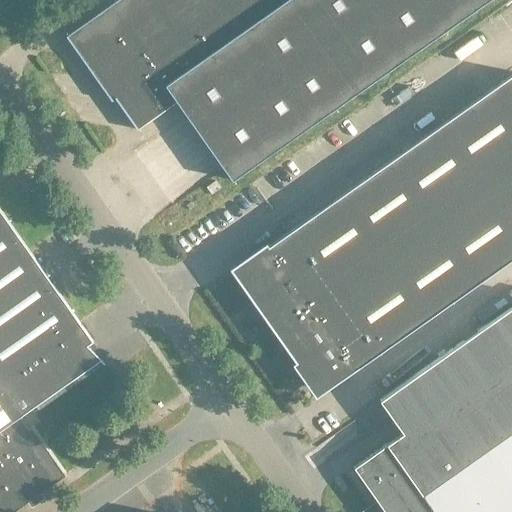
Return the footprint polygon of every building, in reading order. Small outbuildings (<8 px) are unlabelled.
[(232,179),(252,165),(486,0),(115,0),(66,35),(95,77),(99,74),(115,97),(137,129),(177,101),(232,179)] [(254,302),(295,361),(292,363),(316,396),(511,257),(511,72),(233,269),(255,301),(254,302)] [(93,339),(0,208),(0,428),(19,415),(26,411),(104,355),(88,344),(93,339)] [(511,511),(511,305),(379,399),(402,432),(387,442),(353,466),(385,511),(511,511)] [(29,429),(19,415),(0,428),(0,511),(9,511),(20,504),(21,505),(22,505),(21,503),(25,500),(26,502),(27,501),(26,500),(39,491),(40,492),(41,491),(40,490),(43,488),(44,489),(45,488),(45,487),(63,474),(64,475),(65,475),(31,427),(29,429)]
